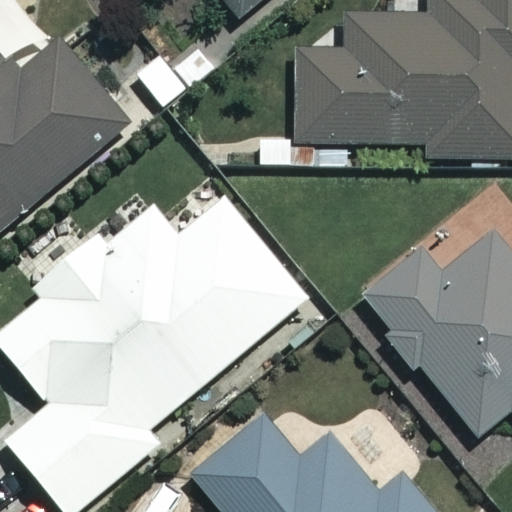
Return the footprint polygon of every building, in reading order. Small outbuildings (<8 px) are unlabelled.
[(225,0),(239,16),(258,0),(225,0)] [(511,0),(426,0),(426,17),(345,17),(345,52),(294,52),(293,141),(423,142),(423,157),(511,156),(511,0)] [(13,81),(0,66),(0,225),(130,118),(64,39),(13,81)] [(168,68),(159,57),(136,76),(163,109),(215,66),(197,44),(168,68)] [(305,297),(222,197),(175,236),(150,207),(105,245),(96,233),(35,283),(45,295),(0,332),(0,346),(48,404),(4,441),(62,511),(73,511),(157,442),(147,429),(305,297)] [(511,200),(375,306),(392,327),(379,336),(413,379),(425,370),(475,435),(510,408),(511,411),(511,200)] [(297,460),(260,416),(190,473),(222,511),(429,511),(399,475),(377,494),(327,434),(297,460)]
